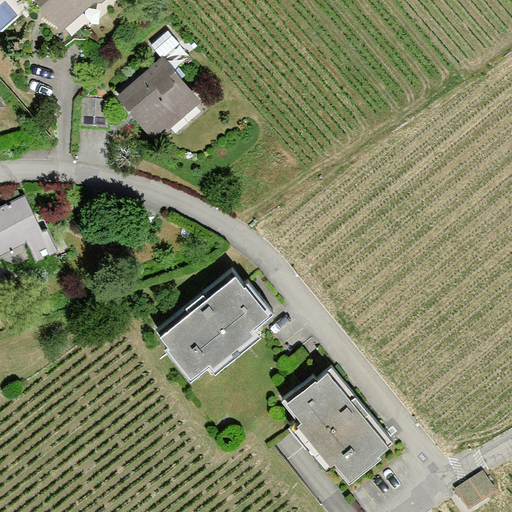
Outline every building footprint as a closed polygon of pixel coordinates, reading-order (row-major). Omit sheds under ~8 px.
[(41,0),(65,29),(102,0),(41,0)] [(166,58),(119,96),(154,139),(201,101),(166,58)] [(28,194),(0,207),(0,253),(31,239),(41,260),(55,253),(28,194)] [(234,266),(157,329),(194,375),(212,360),(216,365),(258,331),(254,327),(272,312),(234,266)] [(331,362),(285,398),(301,419),(298,424),(332,468),(337,465),(351,483),(398,447),(331,362)] [(479,477),(459,490),(468,504),(488,491),(479,477)]
